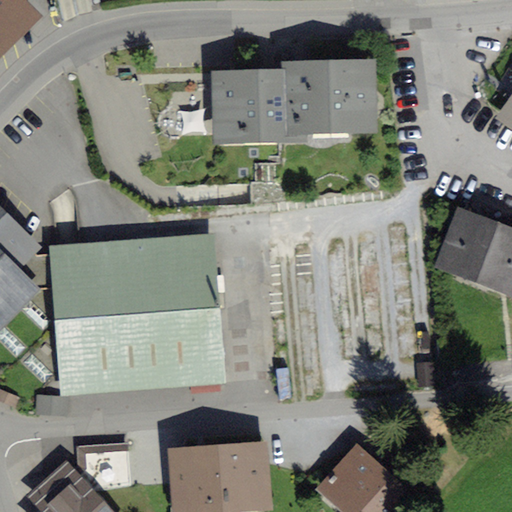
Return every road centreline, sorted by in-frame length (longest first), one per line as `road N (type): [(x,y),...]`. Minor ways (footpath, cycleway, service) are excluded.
road 1 (residential): [(0,110),(42,65),(143,27),(269,24),(388,8),(511,10)]
road 2 (unclassified): [(0,430),(511,396)]
